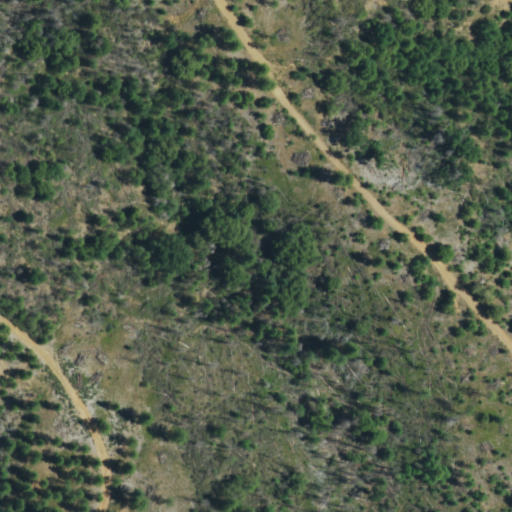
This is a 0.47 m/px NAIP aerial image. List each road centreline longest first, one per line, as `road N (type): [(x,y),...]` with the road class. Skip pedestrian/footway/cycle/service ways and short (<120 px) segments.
road 1 (residential): [(511,344),(302,112),(219,0)]
road 2 (residential): [(98,511),(108,463),(74,385),(40,343),(0,315)]
